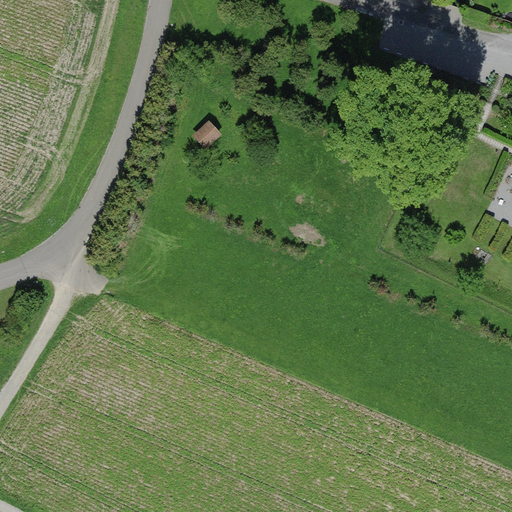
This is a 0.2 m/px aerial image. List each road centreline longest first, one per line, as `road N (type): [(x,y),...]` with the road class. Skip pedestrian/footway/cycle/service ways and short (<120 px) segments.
road 1 (residential): [(0,278),(60,254),(96,215),(134,146),(168,0)]
road 2 (track): [(0,409),(69,294),(60,254)]
